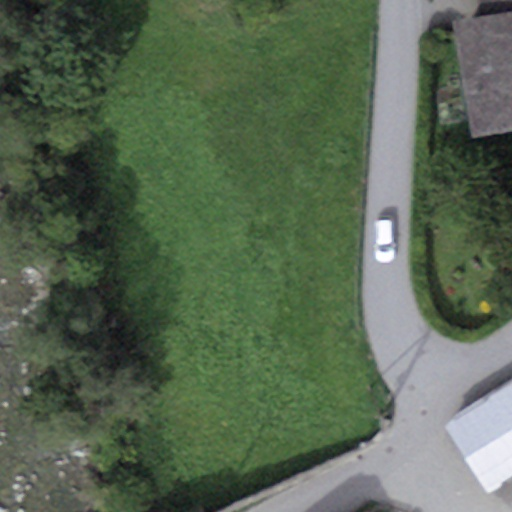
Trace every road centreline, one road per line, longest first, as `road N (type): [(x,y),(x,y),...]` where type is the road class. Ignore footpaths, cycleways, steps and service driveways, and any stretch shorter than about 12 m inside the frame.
road 1 (residential): [(393,0),(388,317),(441,397)]
road 2 (residential): [(441,397),(410,437),(295,511)]
